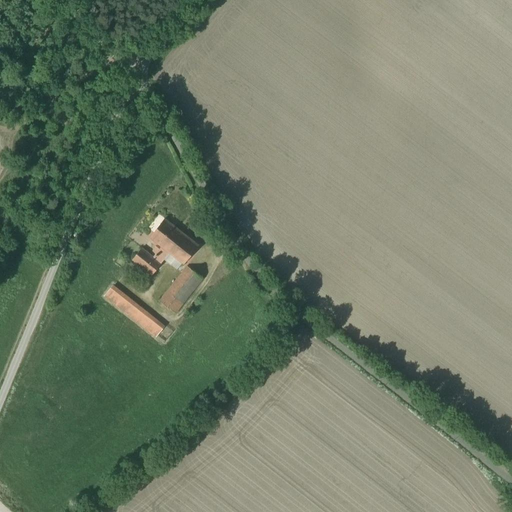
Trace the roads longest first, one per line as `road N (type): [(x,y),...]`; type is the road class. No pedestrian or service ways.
road 1 (unclassified): [(136,80),(238,248),(283,298),(511,484)]
road 2 (unclassified): [(0,394),(136,80)]
